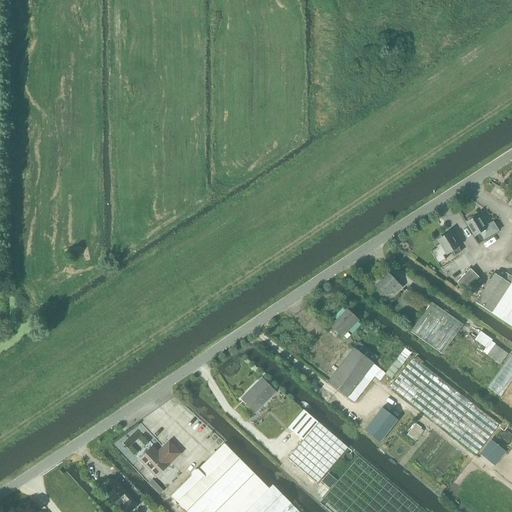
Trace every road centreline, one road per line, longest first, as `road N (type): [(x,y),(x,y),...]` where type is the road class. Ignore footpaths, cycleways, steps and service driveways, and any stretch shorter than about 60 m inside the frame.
road 1 (track): [(511,101),(0,439)]
road 2 (tertiary): [(0,490),(511,155)]
road 3 (track): [(216,192),(112,258),(0,287)]
